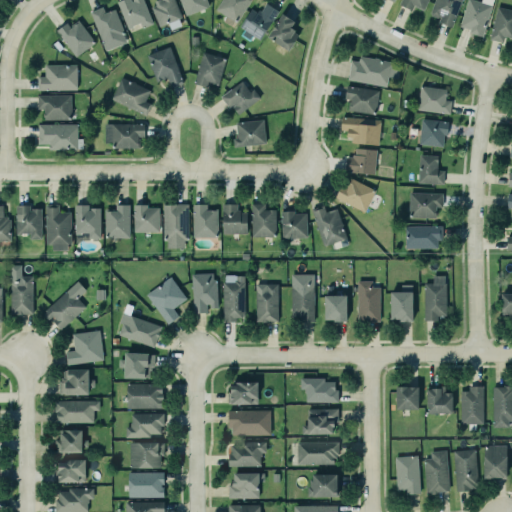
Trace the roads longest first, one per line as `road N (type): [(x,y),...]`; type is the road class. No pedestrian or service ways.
road 1 (residential): [(511,350),(191,354)]
road 2 (residential): [(0,168),(301,165)]
road 3 (residential): [(484,71),(471,191),(473,351)]
road 4 (residential): [(321,0),(445,61),(511,75)]
road 5 (residential): [(2,168),(2,60),(10,27),(35,0)]
road 6 (residential): [(301,165),(315,48),(334,0)]
road 7 (residential): [(368,511),(369,352)]
road 8 (residential): [(191,354),(193,511)]
road 9 (residential): [(21,354),(22,511)]
road 10 (residential): [(209,171),(209,125),(193,109),(173,120),(170,171)]
